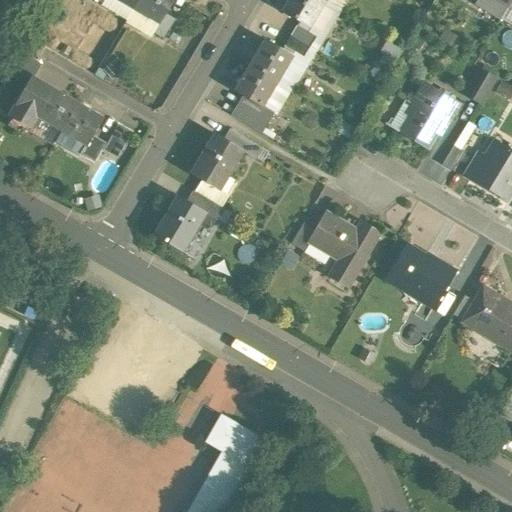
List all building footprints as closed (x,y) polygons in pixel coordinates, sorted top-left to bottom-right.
[(138,0),(119,0),(133,8),(138,0)] [(138,0),(133,8),(156,22),(158,23),(164,13),(171,0),(138,0)] [(324,2),(320,0),(286,0),(281,10),(309,27),(324,2)] [(164,13),(158,23),(156,22),(151,31),(163,38),(175,19),(164,13)] [(316,36),(296,24),(289,35),(309,47),(316,36)] [(309,47),(289,35),(283,46),(303,58),(309,47)] [(293,56),(264,38),(249,65),(277,82),(293,56)] [(42,64),(21,51),(10,70),(30,82),(33,78),(33,79),(42,64)] [(277,82),(249,65),(233,90),(253,102),(261,107),(262,106),(277,82)] [(481,69),(465,95),(479,103),(495,77),(481,69)] [(33,79),(33,78),(30,82),(11,114),(30,125),(35,117),(34,116),(50,89),(33,79)] [(460,105),(423,82),(410,103),(409,105),(414,107),(399,132),(428,150),(437,135),(436,135),(446,117),(451,120),(460,105)] [(77,102),(52,87),(50,89),(34,116),(35,117),(60,131),(77,102)] [(410,103),(405,100),(393,120),(390,118),(386,125),(399,132),(414,107),(409,105),(410,103)] [(77,102),(60,131),(83,145),(86,147),(92,135),(103,118),(77,102)] [(261,107),(253,102),(247,111),(266,123),(273,113),(262,106),(261,107)] [(118,123),(105,150),(120,156),(132,129),(118,123)] [(214,133),(190,172),(201,179),(219,190),(243,152),(243,151),(230,143),(214,133)] [(261,148),(236,133),(230,143),(243,151),(243,152),(254,159),(261,148)] [(92,135),(86,147),(83,145),(79,153),(91,161),(103,142),(92,135)] [(511,150),(493,140),(483,156),(491,161),(477,184),(506,201),(511,190),(511,150)] [(464,153),(453,146),(441,165),(452,172),(464,153)] [(219,190),(201,179),(194,191),(200,195),(212,202),(219,190)] [(194,205),(176,195),(153,234),(182,252),(205,213),(206,212),(194,205)] [(212,202),(200,195),(194,205),(206,212),(205,213),(218,221),(224,209),(212,202)] [(356,231),(324,212),(314,229),(307,241),(308,242),(339,260),(329,277),(347,287),(380,232),(362,221),(356,231)] [(314,229),(303,222),(290,243),(303,251),(308,242),(307,241),(314,229)] [(432,260),(407,245),(385,280),(400,289),(404,282),(436,302),(432,308),(433,309),(456,271),(433,258),(432,260)] [(511,308),(481,290),(462,322),(511,351),(511,308)] [(222,511),(263,440),(220,416),(205,442),(222,454),(188,511),(222,511)]
